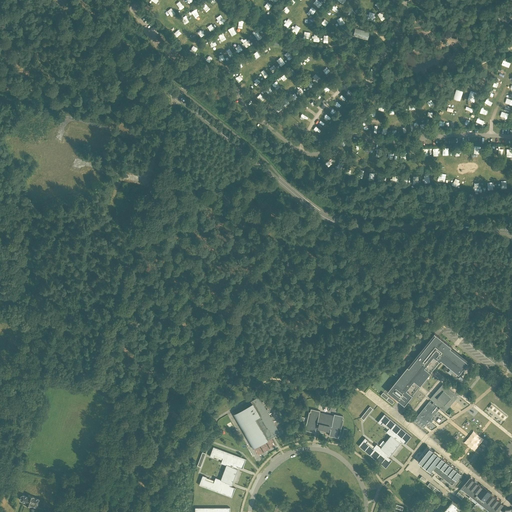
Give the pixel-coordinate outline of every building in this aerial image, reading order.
[(511,19),(504,12),(499,17),(506,24),(511,19)] [(408,366),(388,391),(405,405),(417,389),(416,388),(417,386),(419,384),(420,385),(443,357),(445,358),(446,360),(444,362),(459,374),(470,361),(469,360),(468,362),(454,351),(453,351),(450,349),(452,346),(435,333),(434,333),(436,334),(409,367),(408,366)] [(398,372),(392,367),(390,370),(396,375),(398,372)] [(447,387),(445,385),(444,384),(443,384),(443,385),(441,387),(440,387),(434,394),(434,395),(432,397),(431,397),(431,398),(431,399),(432,399),(434,401),(435,402),(441,408),(442,408),(444,410),(448,406),(450,407),(451,406),(450,404),(451,403),(452,404),(455,400),(455,401),(455,400),(457,398),(457,397),(458,397),(458,396),(457,396),(455,393),(454,393),(448,387),(447,387)] [(395,401),(383,392),(381,395),(392,404),(395,401)] [(246,407),(236,413),(239,419),(241,421),(247,432),(250,436),(248,437),(253,447),(266,440),(266,441),(267,440),(265,438),(278,430),(279,433),(280,433),(259,397),(259,396),(258,396),(259,397),(251,402),(246,405),(245,404),(246,407)] [(429,401),(414,420),(424,428),(429,421),(431,422),(433,420),(431,418),(439,409),(434,404),(435,402),(434,401),(433,403),(429,401)] [(310,412),(309,411),(305,427),(307,427),(306,430),(315,432),(317,426),(318,426),(318,427),(329,430),(329,429),(331,429),(329,435),(338,438),(339,434),(340,435),(344,419),(343,419),(343,416),(334,414),(333,417),(319,414),(320,410),(311,408),(310,412)] [(365,438),(359,445),(386,467),(392,460),(389,457),(388,456),(389,455),(390,455),(401,442),(400,442),(401,440),(402,441),(405,444),(412,436),(384,414),(378,422),(381,424),(382,424),(383,422),(390,427),(389,429),(386,432),(391,435),(381,447),(377,444),(375,446),(373,448),(367,443),(368,441),(369,440),(365,438)] [(202,475),(199,485),(232,497),(235,487),(231,486),(230,485),(231,484),(232,484),(238,469),(236,468),(237,466),(238,467),(242,468),(246,459),(213,446),(210,456),(214,457),(214,456),(215,455),(223,458),(222,459),(221,463),(226,465),(221,479),(215,477),(214,481),(213,482),(205,479),(206,478),(206,477),(202,475)] [(438,454),(437,454),(436,455),(435,455),(433,453),(434,451),(428,446),(422,452),(425,454),(418,461),(431,471),(433,469),(452,485),(462,473),(438,454)] [(496,511),(503,504),(496,497),(487,490),(488,489),(487,489),(487,490),(470,477),(460,489),(461,489),(470,496),(469,498),(470,496),(477,502),(475,505),(477,502),(484,507),(483,509),(485,508),(489,511),(496,511)] [(428,485),(439,494),(441,492),(430,482),(428,485)] [(28,496),(23,495),(22,495),(21,496),(20,498),(21,500),(26,502),(25,504),(30,505),(31,505),(36,507),(39,499),(33,497),(28,495),(28,496)] [(452,501),(448,506),(443,511),(442,511),(441,511),(440,511),(459,511),(460,511),(456,508),(458,506),(452,501)]
